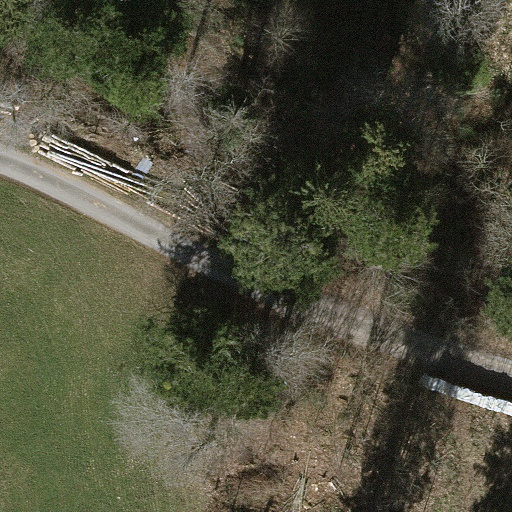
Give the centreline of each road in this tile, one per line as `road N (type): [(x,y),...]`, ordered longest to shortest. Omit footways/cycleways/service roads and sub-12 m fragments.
road 1 (track): [(117,218),(295,312),(511,384)]
road 2 (unclassified): [(0,161),(117,218)]
